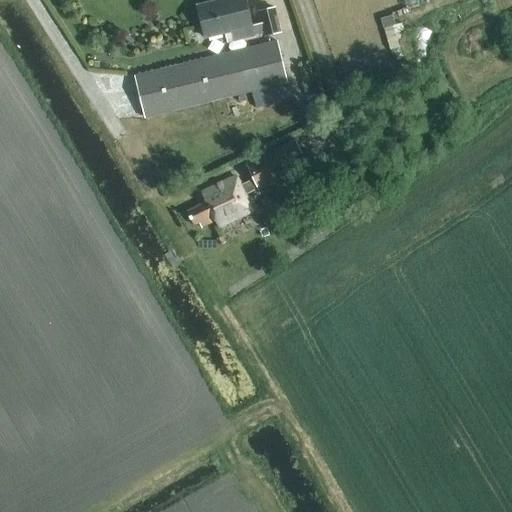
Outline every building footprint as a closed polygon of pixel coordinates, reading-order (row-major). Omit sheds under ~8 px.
[(251,26),(244,0),(225,0),(197,7),(205,38),(224,33),(227,44),(263,35),(264,38),(281,33),(275,6),(257,11),(260,24),(251,26)] [(380,21),(382,30),(392,27),(394,26),(391,18),(380,21)] [(273,86),(286,83),(276,42),(135,77),(145,118),(248,92),(273,86)] [(273,86),(248,92),(252,109),(278,103),(273,86)] [(316,103),(305,108),(309,116),(319,111),(316,103)] [(257,191),(306,168),(294,143),(245,166),(257,191)] [(217,228),(253,211),(236,174),(200,191),(204,200),(185,210),(192,224),(197,221),(200,226),(213,219),(217,228)]
